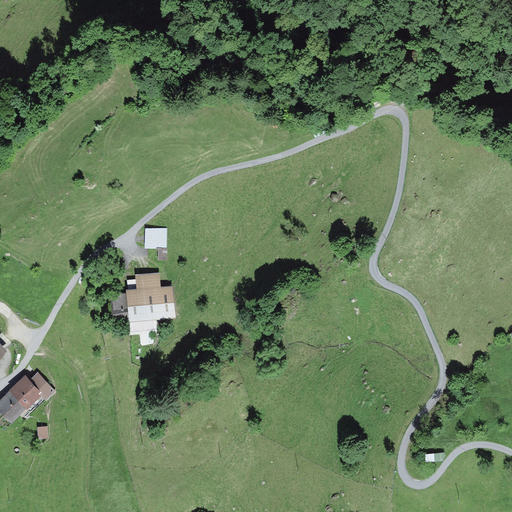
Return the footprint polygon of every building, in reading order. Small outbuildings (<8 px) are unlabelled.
[(166,230),(146,229),(146,248),(165,248),(166,230)] [(128,294),(113,295),(114,323),(176,319),(174,286),(163,286),(162,272),(138,273),(139,289),(128,290),(128,294)] [(0,341),(0,359),(9,351),(0,341)] [(28,378),(0,402),(0,411),(11,424),(41,398),(46,404),(59,393),(41,372),(31,381),(28,378)] [(48,427),(38,428),(40,438),(49,436),(48,427)]
